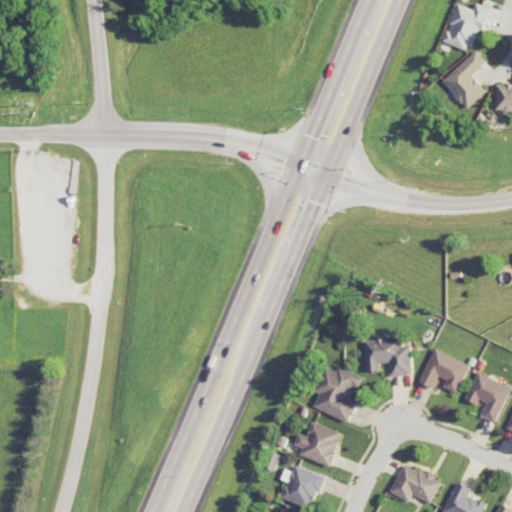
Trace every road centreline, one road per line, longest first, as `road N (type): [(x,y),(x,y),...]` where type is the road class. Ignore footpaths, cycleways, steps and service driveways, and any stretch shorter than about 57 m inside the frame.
road 1 (primary): [(369,0),(153,511)]
road 2 (primary): [(184,511),(399,0)]
road 3 (residential): [(63,511),(100,322),(106,134)]
road 4 (tertiary): [(326,174),(227,140),(0,132)]
road 5 (tertiary): [(511,199),(413,203),(326,174)]
road 6 (primary): [(289,262),(338,206),(413,203)]
road 7 (residential): [(95,0),(106,134)]
road 8 (primary): [(413,203),(359,165),(354,105)]
road 9 (residential): [(399,420),(511,468)]
